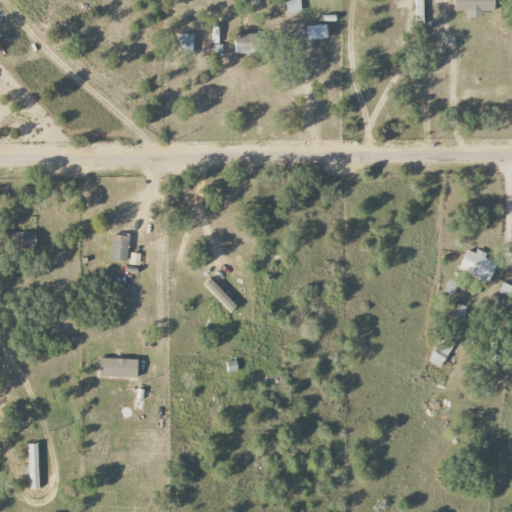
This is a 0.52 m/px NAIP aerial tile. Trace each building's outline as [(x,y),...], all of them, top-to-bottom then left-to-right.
[(300,0),(285,0),(287,12),(301,12),(300,0)] [(468,17),(481,18),(481,12),(494,12),(493,0),(454,0),(454,11),(468,11),(468,17)] [(306,26),(307,40),(327,39),(326,25),(306,26)] [(179,54),(193,54),(193,34),(179,34),(179,54)] [(234,34),(235,54),(255,53),(254,34),(234,34)] [(127,261),(128,236),(110,235),(109,260),(127,261)] [(466,250),(459,271),(489,282),(496,263),(484,259),(486,253),(476,250),(475,253),(466,250)] [(236,306),(210,279),(204,284),(230,312),(236,306)] [(457,283),(450,280),(445,292),(452,295),(457,283)] [(466,306),(450,303),(447,317),(463,320),(466,306)] [(439,368),(454,346),(443,339),(429,361),(439,368)] [(99,377),(137,379),(137,360),(100,359),(99,377)] [(28,444),(29,490),(39,489),(37,444),(28,444)]
